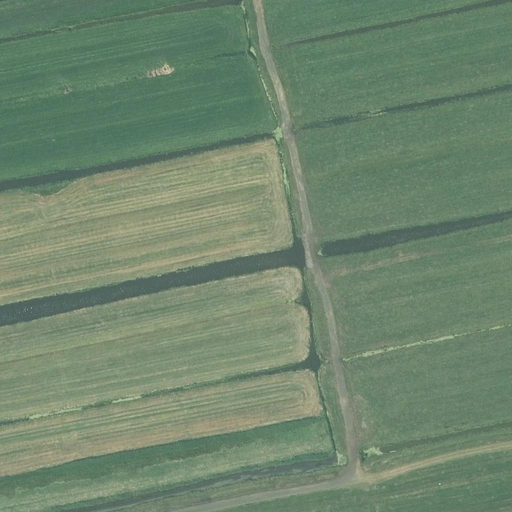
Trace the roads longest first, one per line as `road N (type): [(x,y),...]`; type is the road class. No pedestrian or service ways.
road 1 (track): [(511,447),(351,478),(331,313),(312,261),(293,144),(255,0)]
road 2 (track): [(351,478),(188,511)]
